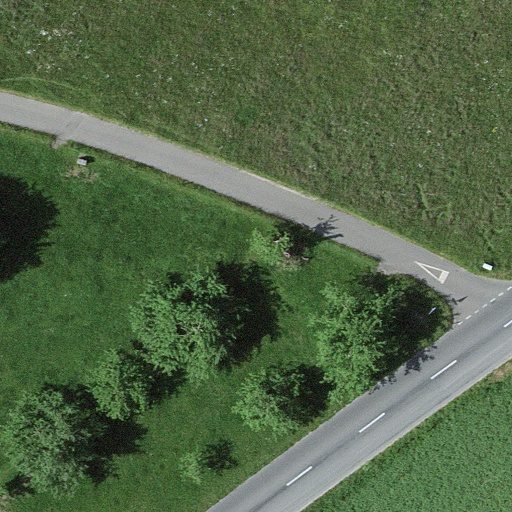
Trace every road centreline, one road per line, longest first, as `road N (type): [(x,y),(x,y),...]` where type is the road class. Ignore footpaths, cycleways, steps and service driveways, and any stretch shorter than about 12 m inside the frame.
road 1 (unclassified): [(0,106),(70,122),(334,223),(451,283),(511,294)]
road 2 (unclassified): [(511,322),(255,511)]
